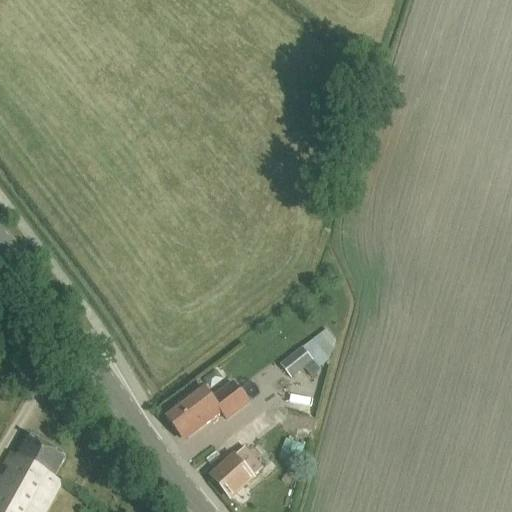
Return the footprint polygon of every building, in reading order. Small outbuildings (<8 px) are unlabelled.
[(302,348),(280,366),(291,380),(305,370),(312,379),(321,372),(319,369),(329,361),(333,350),(321,335),(302,349),(302,348)] [(232,384),(211,399),(202,388),(163,417),(184,443),(222,414),(227,421),(248,405),(235,388),(232,384)] [(317,402),(320,390),(297,385),(294,396),(317,402)] [(244,446),(276,422),(267,411),(236,435),(244,446)] [(54,480),(66,459),(29,438),(18,459),(11,455),(5,466),(11,470),(4,481),(0,478),(0,511),(45,511),(61,484),(54,480)] [(230,499),(263,470),(262,469),(262,470),(245,450),(212,479),(230,499)]
